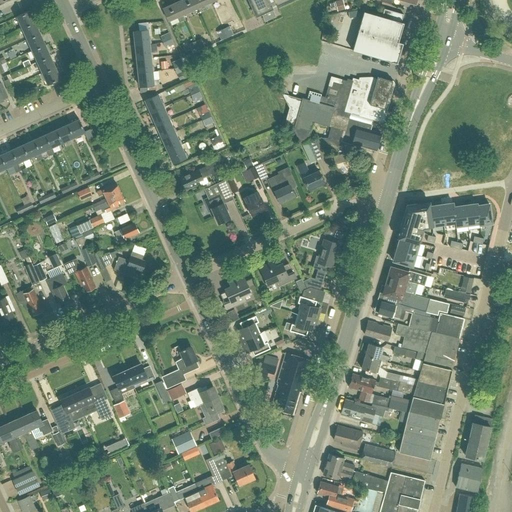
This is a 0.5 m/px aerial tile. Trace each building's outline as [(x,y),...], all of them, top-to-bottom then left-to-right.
[(182,14),(196,8),(192,0),(182,0),(177,3),(182,14)] [(251,0),(254,7),(253,8),(257,16),(272,9),(271,6),(276,4),(276,6),(284,2),(284,1),(285,0),(251,0)] [(185,20),(182,14),(177,3),(162,9),(168,21),(176,17),(179,22),(185,20)] [(358,30),(398,42),(403,23),(401,22),(403,14),(384,9),(382,17),(363,11),(358,30)] [(21,28),(34,22),(29,10),(16,16),(21,28)] [(26,39),(39,33),(34,22),(21,28),(26,39)] [(229,26),(223,29),(227,37),(232,35),(229,26)] [(227,37),(223,29),(217,31),(221,40),(227,37)] [(149,44),(147,30),(133,31),(134,46),(149,44)] [(398,42),(358,30),(352,50),(353,51),(396,63),(402,43),(398,42)] [(162,42),(171,39),(168,32),(160,36),(162,42)] [(44,44),(39,33),(26,39),(31,50),(44,44)] [(171,39),(162,42),(165,49),(174,45),(171,39)] [(195,41),(198,50),(205,47),(201,39),(195,41)] [(192,53),(198,50),(195,41),(188,44),(192,53)] [(36,61),(49,56),(44,44),(31,50),(36,61)] [(150,58),(149,44),(134,46),(136,59),(150,58)] [(166,51),(158,52),(159,60),(167,59),(166,51)] [(42,73),(54,67),(49,56),(36,61),(42,73)] [(152,71),(150,58),(136,59),(137,73),(152,71)] [(174,68),(183,64),(180,58),(171,62),(174,68)] [(183,64),(174,68),(177,74),(186,71),(183,64)] [(54,67),(42,73),(47,84),(60,78),(54,67)] [(139,87),(141,87),(158,84),(158,79),(152,80),(152,71),(137,73),(139,87)] [(348,118),(349,118),(350,113),(380,122),(390,89),(391,86),(392,80),(377,76),(376,78),(371,77),(359,77),(358,79),(353,78),(352,80),(347,78),(346,81),(341,79),(330,76),(329,79),(325,78),(323,84),(327,85),(324,97),(320,96),(321,94),(309,91),(306,99),(302,98),(301,99),(282,93),(289,107),(284,124),(294,127),(293,129),(300,143),(308,139),(313,122),(327,126),(330,116),(347,122),(348,118)] [(7,89),(12,86),(9,79),(3,81),(7,89)] [(185,88),(195,84),(193,79),(183,83),(185,88)] [(190,95),(199,91),(196,85),(188,89),(190,95)] [(12,86),(7,89),(10,97),(15,94),(12,86)] [(5,90),(0,91),(0,94),(3,100),(8,98),(5,90)] [(199,91),(190,95),(193,101),(202,97),(199,91)] [(163,107),(157,94),(144,100),(150,113),(163,107)] [(156,125),(168,120),(163,107),(150,113),(156,125)] [(202,120),(210,116),(208,110),(199,114),(202,120)] [(210,116),(202,120),(204,126),(213,122),(210,116)] [(372,124),(349,118),(348,118),(347,122),(330,116),(327,126),(344,131),(344,133),(353,136),(351,143),(375,150),(380,133),(370,130),(372,124)] [(72,137),(84,132),(78,119),(67,124),(72,137)] [(156,125),(161,138),(174,132),(168,120),(156,125)] [(61,142),(72,137),(67,124),(55,129),(61,142)] [(50,147),(61,142),(55,129),(44,134),(50,147)] [(179,145),(174,132),(161,138),(167,150),(179,145)] [(53,153),(50,147),(44,134),(33,140),(39,152),(45,150),(48,155),(53,153)] [(213,146),(221,142),(222,142),(219,135),(210,139),(213,146)] [(313,140),(318,151),(324,149),(319,138),(319,137),(313,140)] [(330,138),(319,138),(324,149),(342,153),(343,151),(337,150),(340,140),(330,138)] [(42,158),(39,152),(33,140),(22,145),(28,157),(34,154),(37,160),(42,158)] [(16,162),(28,157),(22,145),(11,150),(16,162)] [(179,145),(167,150),(173,163),(187,157),(185,152),(183,153),(179,145)] [(20,170),(16,162),(11,150),(0,154),(0,155),(5,167),(11,165),(15,172),(20,170)] [(192,188),(196,186),(195,185),(197,184),(196,181),(217,171),(213,163),(220,160),(218,155),(203,161),(206,166),(199,169),(197,170),(179,178),(182,184),(181,185),(182,188),(184,189),(184,190),(191,187),(192,188)] [(310,175),(307,168),(304,162),(296,166),(302,179),(303,178),(308,189),(315,186),(316,187),(322,185),(321,183),(323,182),(318,171),(310,175)] [(254,166),(261,180),(268,177),(261,163),(254,166)] [(342,163),(336,166),(347,183),(353,179),(342,163)] [(252,180),(259,177),(254,166),(247,169),(252,180)] [(90,175),(93,180),(101,177),(98,172),(90,175)] [(294,196),(291,188),(296,186),(290,174),(281,178),(279,174),(268,179),(273,192),(274,192),(279,203),(294,196)] [(85,184),(93,180),(90,175),(82,178),(85,184)] [(225,203),(224,202),(226,202),(234,199),(228,186),(225,180),(204,190),(216,185),(219,193),(204,200),(208,210),(211,209),(218,223),(229,218),(225,209),(227,209),(225,203)] [(67,185),(69,191),(78,187),(76,182),(67,185)] [(105,198),(119,191),(115,182),(96,191),(98,195),(103,193),(105,198)] [(63,194),(69,191),(67,185),(60,189),(63,194)] [(80,200),(92,195),(88,187),(77,192),(80,200)] [(119,191),(105,198),(100,201),(92,204),(95,211),(100,209),(101,212),(104,210),(105,212),(116,207),(115,204),(124,200),(119,191)] [(46,195),(48,201),(56,197),(53,192),(46,195)] [(259,197),(257,192),(244,198),(246,203),(251,215),(265,209),(260,197),(259,197)] [(40,204),(48,201),(46,195),(38,199),(40,204)] [(23,206),(25,211),(34,207),(31,202),(23,206)] [(407,205),(401,226),(412,229),(414,221),(423,223),(422,227),(432,226),(429,206),(429,202),(407,205)] [(453,203),(441,204),(443,224),(454,222),(455,222),(453,207),(453,206),(453,203)] [(477,203),(464,205),(467,225),(478,223),(479,223),(476,205),(477,205),(477,203)] [(477,205),(476,205),(479,223),(478,223),(479,225),(491,223),(489,203),(477,205)] [(429,206),(432,226),(443,224),(441,204),(429,206)] [(453,206),(453,207),(455,222),(454,222),(455,226),(467,225),(464,205),(453,206)] [(18,214),(25,211),(23,206),(15,209),(18,214)] [(47,224),(56,220),(53,214),(43,218),(47,224)] [(76,235),(87,230),(93,227),(104,222),(101,214),(89,219),(77,225),(77,226),(70,229),(73,236),(76,235)] [(401,226),(397,237),(399,238),(399,237),(418,243),(418,242),(422,227),(423,223),(414,221),(412,229),(401,226)] [(56,223),(48,227),(51,232),(58,229),(56,223)] [(120,245),(131,240),(129,236),(137,232),(133,223),(114,231),(117,237),(120,245)] [(95,262),(91,253),(88,247),(84,239),(82,233),(87,231),(87,230),(76,235),(77,238),(83,249),(89,265),(95,262)] [(399,238),(396,249),(415,254),(419,243),(418,242),(418,243),(399,237),(399,238)] [(310,287),(315,289),(320,290),(327,266),(332,267),(339,244),(323,239),(316,262),(321,264),(317,279),(310,277),(303,281),(306,288),(306,289),(310,287)] [(396,249),(393,261),(412,266),(415,254),(396,249)] [(91,253),(95,262),(98,269),(110,263),(112,259),(111,258),(115,256),(113,251),(101,256),(98,250),(91,253)] [(144,261),(141,260),(142,255),(131,251),(128,260),(117,256),(113,269),(132,276),(135,269),(141,271),(144,261)] [(52,268),(61,264),(56,253),(47,257),(52,268)] [(39,281),(32,266),(33,266),(32,262),(24,266),(32,285),(39,281)] [(275,267),(273,262),(260,268),(267,283),(275,280),(277,285),(294,277),(288,263),(282,266),(281,264),(275,267)] [(46,279),(42,269),(39,263),(33,266),(32,266),(39,281),(46,279)] [(95,287),(85,266),(73,272),(80,286),(82,285),(85,291),(95,287)] [(406,280),(418,284),(424,286),(427,276),(408,270),(408,272),(391,267),(388,275),(399,278),(398,280),(405,282),(406,280)] [(69,298),(63,285),(67,283),(62,273),(46,280),(54,298),(56,297),(59,303),(69,298)] [(415,294),(418,284),(406,280),(405,282),(398,280),(399,278),(388,275),(385,286),(397,289),(398,287),(404,289),(403,291),(415,294)] [(473,278),(473,277),(463,275),(459,290),(470,292),(473,278)] [(226,308),(243,300),(241,295),(249,292),(242,276),(229,282),(231,287),(225,289),(226,291),(220,294),(226,308)] [(302,278),(295,281),(300,291),(306,288),(303,281),(302,278)] [(398,304),(406,307),(425,312),(430,313),(437,315),(438,310),(446,312),(448,303),(429,299),(415,294),(403,291),(404,289),(398,287),(397,289),(385,286),(383,294),(400,299),(398,304)] [(32,289),(31,287),(15,294),(20,304),(22,303),(25,310),(30,308),(32,315),(42,310),(32,289)] [(467,303),(469,294),(445,289),(443,297),(467,303)] [(383,294),(381,301),(377,313),(399,319),(399,318),(402,319),(405,310),(411,312),(408,326),(435,332),(438,319),(429,317),(430,313),(425,312),(406,307),(398,304),(400,299),(383,294)] [(0,312),(4,321),(14,317),(11,311),(14,310),(8,296),(0,299),(0,312)] [(297,314),(316,320),(319,308),(314,307),(316,301),(299,296),(297,303),(300,303),(297,314)] [(451,305),(450,312),(463,316),(465,308),(451,305)] [(435,332),(459,338),(463,318),(440,313),(438,319),(435,332)] [(313,330),(316,320),(297,314),(294,324),(291,323),(289,330),(306,335),(308,329),(313,330)] [(241,341),(260,333),(255,323),(258,321),(255,315),(239,322),(242,328),(237,330),(241,341)] [(368,321),(364,334),(387,341),(391,328),(382,325),(382,326),(376,325),(376,323),(368,321)] [(435,332),(408,326),(397,323),(395,334),(403,336),(401,347),(428,354),(435,332)] [(451,370),(459,338),(435,332),(428,354),(425,364),(422,363),(416,385),(415,386),(413,394),(443,402),(445,393),(451,370)] [(260,333),(241,341),(246,351),(251,349),(254,355),(270,348),(267,341),(264,342),(260,333)] [(381,361),(386,362),(388,356),(380,354),(382,348),(368,344),(364,356),(378,360),(381,361)] [(166,388),(185,380),(183,373),(198,366),(195,360),(196,359),(190,346),(180,351),(183,357),(175,361),(178,368),(161,376),(166,388)] [(413,358),(415,352),(394,346),(392,352),(403,355),(403,356),(413,358)] [(303,389),(311,360),(286,353),(277,381),(279,382),(271,407),(291,413),(299,388),(303,389)] [(377,373),(381,361),(378,360),(364,356),(361,368),(374,372),(377,373)] [(273,375),(277,364),(258,358),(255,369),(273,375)] [(126,370),(134,386),(154,377),(148,365),(142,368),(140,363),(126,370)] [(134,386),(126,370),(113,376),(117,387),(109,390),(114,401),(123,397),(121,393),(127,390),(134,386)] [(385,378),(406,383),(407,377),(386,372),(385,378)] [(408,412),(408,411),(408,410),(411,400),(390,395),(388,395),(387,398),(374,394),(371,394),(373,385),(396,391),(413,394),(415,386),(416,385),(406,383),(385,378),(379,376),(378,382),(375,381),(375,380),(352,373),(348,387),(361,390),(358,399),(368,402),(371,403),(392,408),(408,412)] [(155,384),(163,402),(170,399),(166,390),(165,390),(161,380),(155,383),(155,384)] [(166,390),(170,399),(186,393),(181,383),(166,390)] [(199,404),(217,396),(212,386),(206,388),(205,386),(199,389),(199,387),(187,392),(191,400),(193,399),(196,405),(199,404)] [(74,393),(84,414),(97,408),(101,418),(111,414),(101,393),(93,396),(88,387),(74,393)] [(66,422),(84,414),(74,393),(60,399),(63,404),(57,407),(60,414),(55,416),(62,431),(69,428),(66,422)] [(413,394),(411,400),(408,410),(440,417),(443,402),(413,394)] [(217,396),(199,404),(205,416),(202,417),(205,424),(217,419),(215,414),(224,410),(217,396)] [(371,403),(371,406),(354,401),(354,402),(345,399),(340,414),(360,420),(376,424),(378,415),(382,416),(387,417),(388,411),(391,412),(392,408),(371,403)] [(120,422),(125,419),(124,416),(129,413),(124,400),(112,405),(120,422)] [(24,415),(35,438),(52,430),(47,418),(41,421),(36,410),(24,415)] [(440,419),(440,417),(408,410),(408,411),(408,412),(403,431),(434,439),(439,418),(440,419)] [(34,438),(35,438),(24,415),(9,422),(15,434),(20,432),(23,438),(25,438),(31,449),(38,446),(34,438)] [(490,427),(491,419),(475,415),(473,423),(472,423),(465,455),(482,459),(490,427)] [(0,426),(0,441),(8,438),(11,444),(10,446),(13,453),(15,453),(22,449),(15,434),(9,422),(0,426)] [(358,449),(362,432),(337,425),(333,439),(342,442),(341,444),(358,449)] [(211,439),(225,432),(222,426),(208,433),(211,439)] [(182,444),(193,439),(189,430),(171,438),(175,446),(181,443),(182,444)] [(57,446),(64,443),(59,431),(52,434),(57,446)] [(429,459),(434,439),(403,431),(398,452),(429,459)] [(391,465),(395,452),(364,444),(361,457),(391,465)] [(213,457),(219,471),(221,476),(232,471),(239,484),(254,477),(248,463),(236,469),(232,460),(226,463),(225,460),(224,461),(222,457),(224,456),(222,453),(213,457)] [(326,464),(352,472),(354,466),(343,462),(344,458),(329,454),(326,464)] [(219,471),(213,457),(212,457),(212,456),(205,459),(212,475),(219,471)] [(477,491),(482,468),(461,463),(455,487),(477,491)] [(350,478),(352,472),(326,464),(323,474),(338,478),(339,475),(350,478)] [(13,480),(16,486),(36,477),(32,471),(13,480)] [(386,493),(389,481),(355,471),(351,484),(386,493)] [(381,511),(416,511),(424,480),(391,472),(389,481),(386,493),(381,511)] [(197,490),(204,504),(218,498),(212,484),(214,483),(210,475),(194,482),(198,490),(197,490)] [(39,484),(36,477),(16,486),(19,493),(39,484)] [(343,488),(320,481),(317,493),(329,497),(334,498),(335,495),(340,496),(341,495),(343,488)] [(356,487),(346,484),(344,490),(354,493),(356,487)] [(204,504),(197,490),(191,493),(188,486),(179,490),(178,487),(174,489),(172,485),(167,488),(169,492),(173,502),(184,497),(191,510),(204,504)] [(169,492),(161,495),(166,508),(174,505),(173,502),(169,492)] [(471,511),(475,496),(459,494),(455,511),(471,511)] [(23,511),(27,511),(35,509),(29,495),(18,500),(23,511)] [(349,511),(353,499),(341,495),(340,496),(335,495),(334,498),(329,497),(326,505),(348,511),(349,511)] [(161,511),(161,510),(165,509),(159,496),(154,498),(145,502),(143,503),(147,511),(161,511)] [(147,511),(143,503),(130,508),(131,511),(147,511)]
